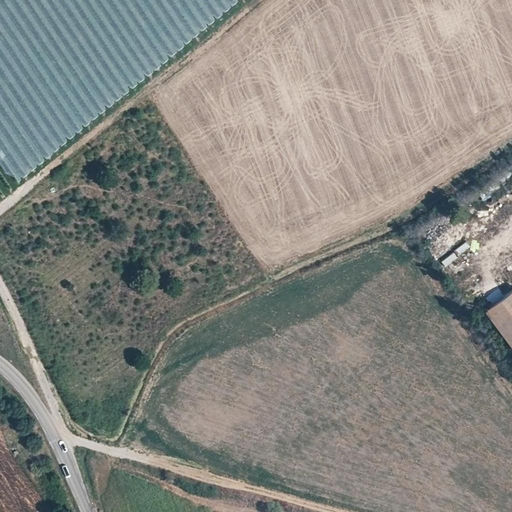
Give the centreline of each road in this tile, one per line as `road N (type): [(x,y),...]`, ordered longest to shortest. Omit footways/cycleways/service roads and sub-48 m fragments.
road 1 (track): [(0,209),(258,0)]
road 2 (track): [(61,447),(102,448),(324,511)]
road 3 (tertiary): [(89,511),(42,409),(0,361)]
road 4 (track): [(42,409),(45,392),(0,290)]
